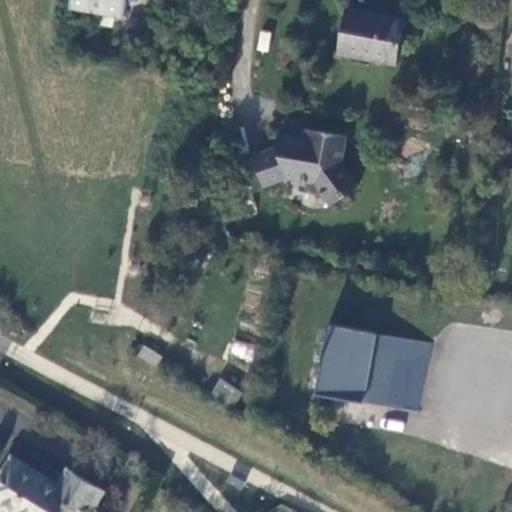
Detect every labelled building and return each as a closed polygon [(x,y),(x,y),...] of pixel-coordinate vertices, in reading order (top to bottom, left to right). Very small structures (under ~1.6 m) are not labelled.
[(123,0),(69,0),(68,6),(121,14),(123,0)] [(344,10),(339,55),(393,65),(402,20),(344,10)] [(336,163),(342,135),(301,128),(299,137),(275,132),(272,146),(250,153),(261,183),(284,175),(312,180),(327,203),(354,185),(336,163)] [(316,393),(362,401),(363,400),(375,331),(328,323),(316,393)] [(430,341),(375,331),(363,400),(417,410),(430,341)] [(233,406),(241,390),(218,379),(210,395),(233,406)] [(85,511),(100,488),(65,467),(54,484),(9,457),(0,472),(0,504),(13,511),(85,511)] [(246,482),(229,474),(225,483),(242,492),(246,482)]
